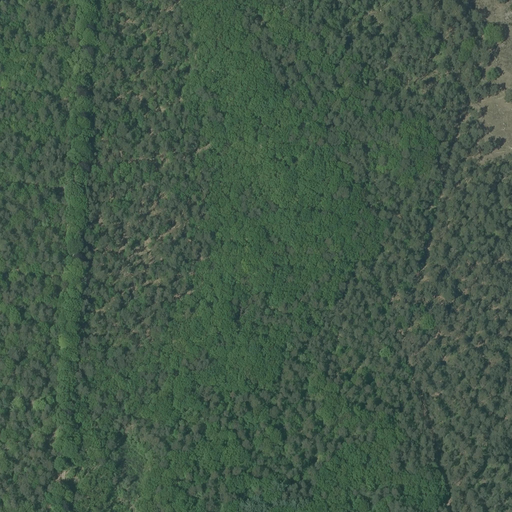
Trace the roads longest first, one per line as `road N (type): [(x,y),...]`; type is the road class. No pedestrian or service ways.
road 1 (track): [(140,511),(146,498),(191,478),(255,468),(289,450),(365,281),(387,250),(368,170),(334,120),(258,49),(234,0)]
road 2 (track): [(435,0),(461,99),(424,263),(447,316),(417,384),(448,511)]
road 3 (track): [(63,511),(91,0)]
